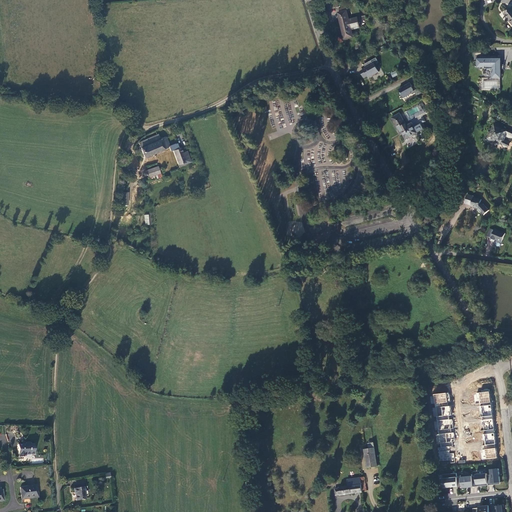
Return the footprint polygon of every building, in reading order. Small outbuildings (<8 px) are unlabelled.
[(337,1),(326,3),(328,10),(338,7),(337,1)] [(511,6),(503,13),(508,20),(508,22),(510,25),(511,26),(511,25),(511,6)] [(352,31),(360,28),(358,17),(349,19),(347,10),(346,10),(345,7),(339,9),(339,11),(337,12),(344,41),(354,38),(352,31)] [(480,58),(477,58),(477,67),(485,67),(485,68),(492,68),(492,77),(501,77),(502,69),(504,69),(504,64),(502,64),(502,58),(500,58),(500,56),(480,55),(480,58)] [(366,67),(360,71),(364,78),(369,76),(369,77),(380,72),(376,65),(380,63),(377,57),(364,64),(366,67)] [(410,84),(399,90),(401,94),(400,94),(403,99),(412,94),(412,95),(416,94),(417,96),(421,93),(417,86),(413,88),(410,84)] [(414,128),(411,124),(406,126),(400,114),(392,118),(400,134),(402,133),(405,140),(422,130),(419,125),(414,128)] [(499,124),(493,121),(494,126),(490,137),(487,137),(485,140),(490,143),(492,140),(502,145),(504,140),(505,137),(511,139),(511,131),(509,131),(506,132),(504,131),(505,129),(501,127),(501,129),(498,127),(499,124)] [(144,157),(169,146),(165,138),(160,139),(158,134),(138,142),(144,157)] [(169,146),(171,151),(173,150),(178,164),(185,162),(186,164),(188,163),(186,156),(183,157),(181,153),(180,148),(179,148),(178,148),(175,143),(173,144),(169,146)] [(149,177),(160,173),(157,167),(145,171),(148,178),(149,177)] [(128,205),(128,192),(118,192),(118,205),(128,205)] [(471,204),(471,205),(475,207),(476,206),(477,207),(476,209),(480,213),(481,212),(483,215),(488,210),(483,203),(481,202),(481,200),(474,197),(474,196),(467,194),(465,202),(471,204)] [(293,225),(294,235),(304,234),(303,224),(293,225)] [(495,229),(494,230),(491,239),(490,241),(495,242),(495,241),(501,243),(506,233),(495,229)] [(482,459),(496,458),(489,390),(474,392),(475,404),(479,403),(482,434),(483,445),(480,445),(482,459)] [(448,393),(433,394),(434,408),(436,434),(439,462),(455,461),(454,453),(450,453),(449,446),(453,446),(452,442),(455,442),(453,419),(451,419),(450,406),(449,406),(448,393)] [(26,442),(26,444),(18,444),(18,455),(19,455),(19,457),(24,457),(24,456),(26,456),(26,455),(35,454),(35,443),(30,444),(30,442),(26,442)] [(378,466),(374,443),(368,444),(369,449),(364,450),(368,467),(378,466)] [(489,486),(501,485),(499,469),(491,470),(491,475),(488,476),(489,486)] [(457,474),(443,475),(444,489),(459,487),(458,479),(457,474)] [(488,476),(488,474),(476,475),(476,476),(473,477),(474,488),(489,486),(488,476)] [(473,477),(472,475),(461,476),(461,479),(458,479),(459,487),(459,488),(467,487),(467,488),(474,488),(473,477)] [(365,477),(348,479),(348,486),(340,487),(340,488),(335,489),(336,496),(341,495),(341,496),(367,491),(365,477)] [(20,487),(22,500),(39,497),(38,484),(20,487)] [(85,487),(74,488),(76,501),(86,499),(85,487)]
